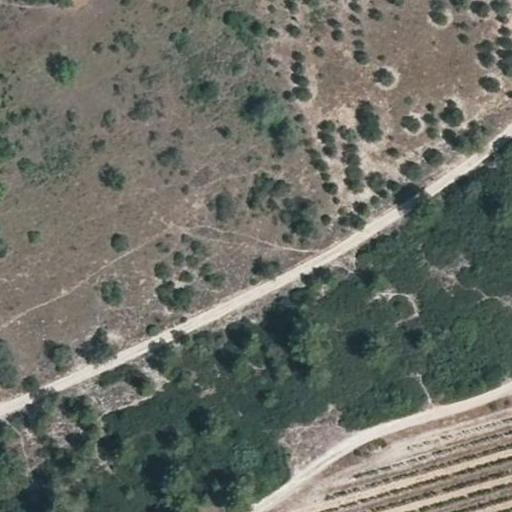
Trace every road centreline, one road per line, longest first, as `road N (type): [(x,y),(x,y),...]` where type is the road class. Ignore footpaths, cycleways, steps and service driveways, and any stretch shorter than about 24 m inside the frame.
road 1 (track): [(511,131),(478,162),(328,253),(0,409)]
road 2 (track): [(511,387),(355,441),(258,511)]
